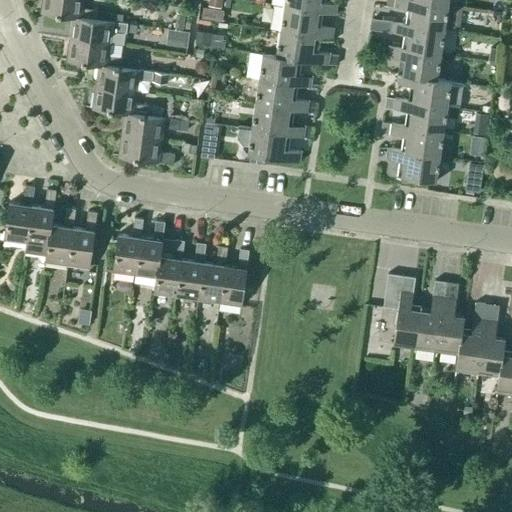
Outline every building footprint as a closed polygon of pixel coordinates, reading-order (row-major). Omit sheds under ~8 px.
[(80,8),(81,0),(43,0),(42,13),(74,17),(95,20),(96,19),(97,10),(80,8)] [(221,8),(222,0),(207,0),(207,6),(221,8)] [(320,0),(284,0),(283,7),(319,12),(336,15),(338,4),(320,1),(320,0)] [(415,0),(394,0),(395,1),(394,7),(411,10),(409,24),(409,25),(444,30),(448,5),(415,0)] [(495,1),(494,12),(504,13),(506,2),(495,1)] [(202,7),(201,18),(222,21),(223,10),(202,7)] [(316,26),(319,12),(283,7),(280,31),(315,37),(332,40),(334,29),(316,26)] [(176,13),(173,29),(183,31),(186,15),(176,13)] [(127,23),(96,19),(95,20),(74,17),(71,38),(108,43),(110,31),(126,33),(127,23)] [(409,25),(409,24),(392,22),(390,32),(407,35),(405,49),(440,55),(444,30),(409,25)] [(167,30),(166,44),(187,47),(189,32),(167,30)] [(196,31),(195,43),(211,45),(212,33),(196,31)] [(313,51),(315,37),(280,31),(276,56),(297,59),(297,60),(329,65),(330,54),(313,51)] [(106,56),(108,43),(71,38),(67,61),(99,65),(100,64),(121,68),(121,67),(123,58),(106,56)] [(405,49),(388,46),(386,57),(404,60),(401,74),(437,78),(440,55),(405,49)] [(195,49),(193,57),(202,59),(204,51),(195,49)] [(276,56),(263,54),(259,79),(294,84),(294,85),(311,87),(313,77),(295,74),(297,60),(297,59),(276,56)] [(153,71),(121,67),(121,68),(100,64),(99,65),(96,86),(134,91),(135,79),(152,81),(153,71)] [(154,71),(153,81),(167,84),(169,73),(154,71)] [(437,78),(401,74),(398,74),(396,84),(414,87),(412,101),(447,107),(459,109),(463,83),(451,81),(451,80),(437,78)] [(292,99),(294,85),(294,84),(259,79),(255,104),(290,109),(290,110),(307,112),(309,102),(292,99)] [(132,104),(134,91),(96,86),(93,109),(125,113),(125,112),(147,115),(148,106),(132,104)] [(412,101),(394,98),(393,109),(410,112),(408,126),(443,131),(447,107),(412,101)] [(288,124),(290,110),(290,109),(255,104),(251,128),(286,134),(286,135),(304,137),(305,126),(288,124)] [(179,119),(147,115),(125,112),(125,113),(122,134),(160,139),(161,127),(186,131),(188,122),(179,120),(179,119)] [(381,127),(380,133),(389,134),(391,123),(382,122),(381,127)] [(408,126),(391,123),(389,134),(406,137),(404,151),(440,156),(443,131),(408,126)] [(286,134),(251,128),(238,126),(238,128),(239,128),(237,138),(242,145),(248,146),(247,154),(300,162),(302,151),(284,149),(286,135),(286,134)] [(158,152),(160,139),(122,134),(119,157),(173,164),(175,154),(158,152)] [(195,154),(197,146),(184,143),(182,151),(195,154)] [(213,156),(215,145),(204,143),(202,154),(213,156)] [(404,151),(387,148),(385,159),(403,162),(401,176),(436,181),(440,156),(404,151)] [(468,163),(466,177),(481,179),(483,166),(468,163)] [(31,206),(32,206),(34,187),(25,186),(23,204),(9,202),(3,240),(25,243),(26,243),(31,206)] [(50,224),(51,225),(56,190),(47,189),(44,208),(32,206),(31,206),(26,243),(25,243),(24,253),(45,255),(47,246),(50,224)] [(72,228),(75,209),(66,208),(63,226),(51,225),(50,224),(47,246),(45,255),(44,262),(67,265),(72,228)] [(72,228),(67,265),(89,268),(92,248),(99,249),(102,224),(95,223),(97,212),(88,211),(85,230),(72,228)] [(140,237),(143,219),(134,218),(131,236),(118,234),(112,271),(134,275),(140,237)] [(160,256),(162,238),(164,222),(156,221),(153,239),(140,237),(134,275),(155,278),(156,278),(159,256),(160,256)] [(181,259),(184,241),(162,238),(160,256),(159,256),(156,278),(155,278),(153,293),(175,297),(181,259)] [(202,262),(203,262),(205,244),(197,243),(194,261),(181,259),(175,297),(197,300),(202,262)] [(224,266),(227,247),(218,246),(216,264),(203,262),(202,262),(197,300),(219,303),(224,266)] [(224,266),(219,303),(241,306),(249,250),(240,249),(237,267),(224,266)] [(415,348),(420,310),(410,309),(415,277),(387,273),(383,307),(398,309),(393,345),(415,348)] [(436,351),(446,282),(434,280),(430,312),(420,310),(415,348),(436,351)] [(461,333),(462,333),(464,317),(454,315),(458,284),(446,282),(436,351),(457,354),(458,354),(461,333)] [(477,373),(487,304),(475,302),(470,334),(462,333),(461,333),(458,354),(457,354),(455,370),(477,373)] [(502,355),(503,355),(505,339),(495,337),(499,306),(487,304),(477,373),(498,376),(499,376),(502,355)] [(79,309),(77,323),(89,325),(91,311),(79,309)] [(511,394),(511,354),(511,356),(503,355),(502,355),(499,376),(498,376),(496,392),(511,394)]
